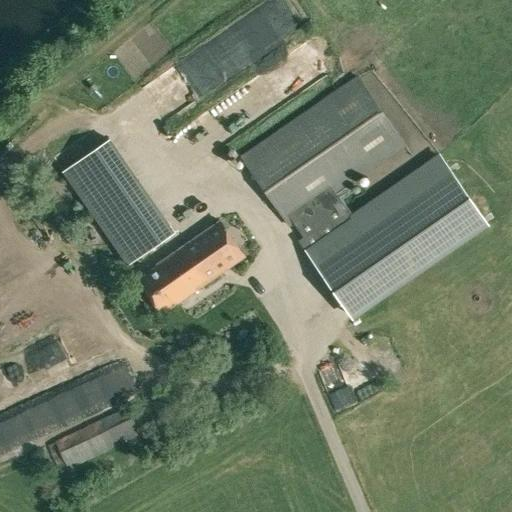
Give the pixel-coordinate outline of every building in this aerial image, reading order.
[(357,77),(241,157),(288,225),(291,223),(334,193),(404,145),(357,77)] [(334,193),(291,223),(304,237),(299,241),(350,315),(485,222),(440,157),(351,218),(334,193)] [(128,264),(174,232),(148,195),(132,206),(144,224),(130,234),(117,216),(102,227),(128,264)] [(177,302),(244,256),(219,220),(155,265),(156,267),(138,279),(160,311),(176,300),(177,302)] [(329,370),(338,386),(351,379),(342,363),(329,370)] [(354,384),(333,389),(338,408),(359,403),(354,384)] [(51,425),(70,409),(61,397),(42,413),(51,425)] [(55,441),(55,443),(67,468),(144,431),(131,404),(55,441)] [(149,438),(139,438),(139,453),(150,453),(149,438)]
